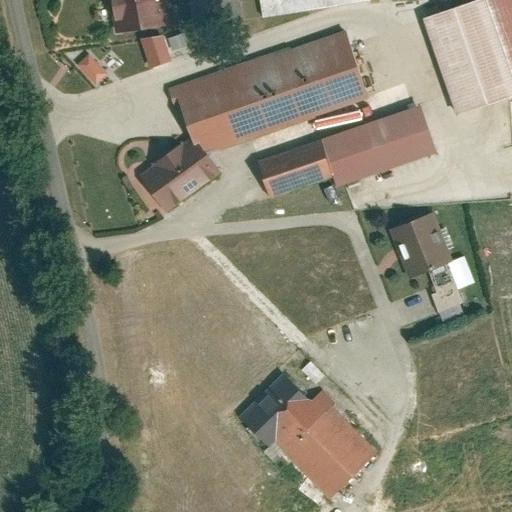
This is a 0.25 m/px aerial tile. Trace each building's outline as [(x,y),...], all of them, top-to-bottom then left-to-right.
[(112,0),(118,35),(167,27),(162,0),(112,0)] [(237,0),(186,0),(190,28),(240,21),(237,0)] [(253,0),(256,15),(368,0),(367,0),(253,0)] [(511,0),(459,0),(417,15),(451,111),(511,89),(511,0)] [(343,27),(167,87),(184,136),(132,173),(160,211),(217,169),(204,152),(367,96),(343,27)] [(143,66),(165,62),(160,33),(137,37),(143,66)] [(93,84),(105,73),(86,52),(74,63),(93,84)] [(415,104),(251,159),(264,197),(327,175),(331,185),(432,151),(415,104)] [(427,210),(387,229),(410,276),(450,258),(427,210)] [(460,255),(441,262),(449,281),(424,290),(433,313),(458,303),(452,288),(470,281),(460,255)] [(285,372),(235,419),(272,458),(280,451),(326,499),(379,449),(318,384),(307,395),(285,372)] [(408,480),(387,489),(396,511),(445,511),(435,487),(415,495),(408,480)]
